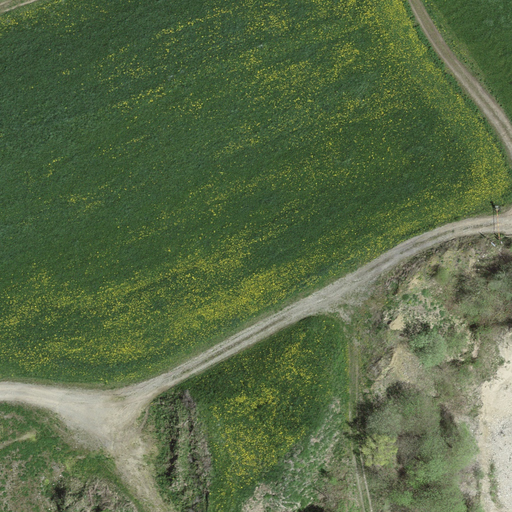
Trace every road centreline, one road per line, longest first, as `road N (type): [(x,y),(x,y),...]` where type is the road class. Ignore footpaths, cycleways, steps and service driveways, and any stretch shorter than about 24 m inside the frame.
road 1 (track): [(0,395),(105,419),(160,410),(193,374),(387,258),(456,230),(511,230)]
road 2 (track): [(352,511),(338,293)]
road 3 (track): [(410,0),(428,42),(511,160)]
